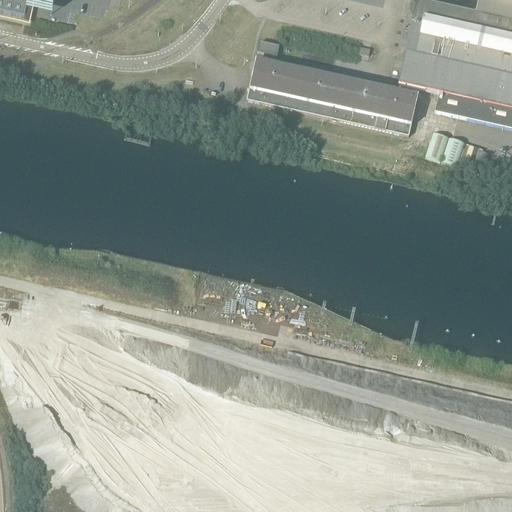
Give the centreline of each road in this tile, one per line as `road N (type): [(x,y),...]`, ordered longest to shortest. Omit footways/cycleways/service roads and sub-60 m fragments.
road 1 (track): [(0,302),(152,333),(511,439)]
road 2 (track): [(511,485),(459,494),(310,490)]
